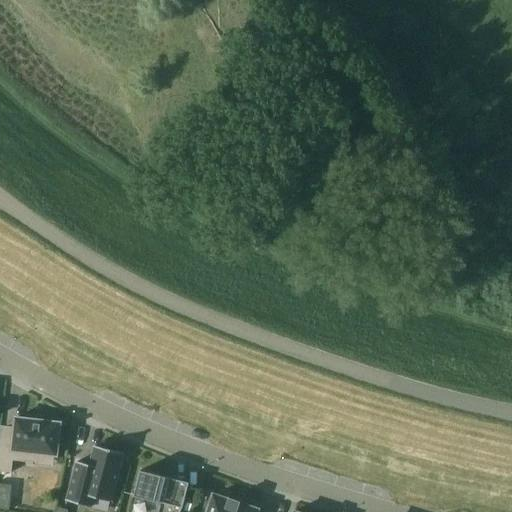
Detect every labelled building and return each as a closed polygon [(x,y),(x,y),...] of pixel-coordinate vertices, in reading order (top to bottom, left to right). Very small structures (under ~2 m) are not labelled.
[(14,432),(0,431),(0,472),(11,473),(12,461),(35,463),(36,453),(56,456),(60,424),(16,419),(14,432)] [(111,503),(124,454),(94,447),(89,466),(77,462),(66,501),(91,508),(93,498),(111,503)] [(182,508),(188,487),(189,482),(175,479),(141,470),(134,495),(160,502),(157,511),(180,511),(181,507),(182,508)] [(0,484),(0,510),(8,511),(11,486),(0,484)] [(256,511),(257,511),(239,504),(239,503),(229,499),(228,501),(209,494),(202,511),(256,511)]
